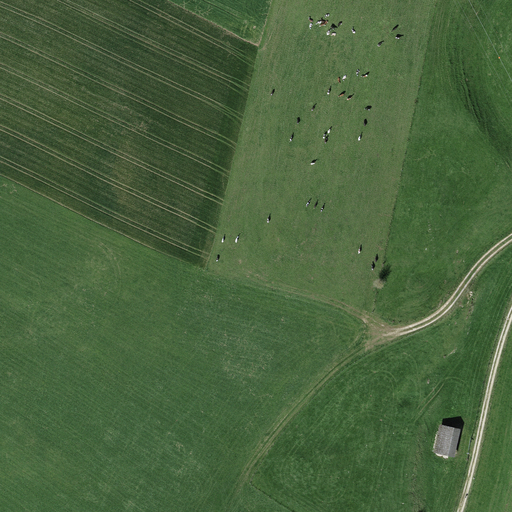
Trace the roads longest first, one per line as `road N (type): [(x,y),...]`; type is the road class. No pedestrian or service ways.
road 1 (track): [(383,339),(334,372),(238,483)]
road 2 (track): [(459,511),(511,324)]
road 3 (track): [(209,272),(327,301),(383,339)]
road 4 (track): [(511,236),(434,317),(383,339)]
